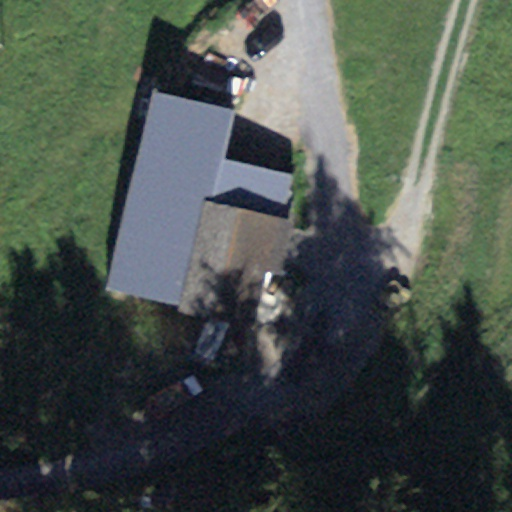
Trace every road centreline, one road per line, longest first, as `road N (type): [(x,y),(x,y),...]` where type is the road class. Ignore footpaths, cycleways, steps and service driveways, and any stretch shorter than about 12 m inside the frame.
road 1 (residential): [(318,318),(261,381),(159,450),(0,482)]
road 2 (track): [(318,318),(395,190),(456,0)]
road 3 (unclassified): [(306,0),(323,228),(318,318)]
